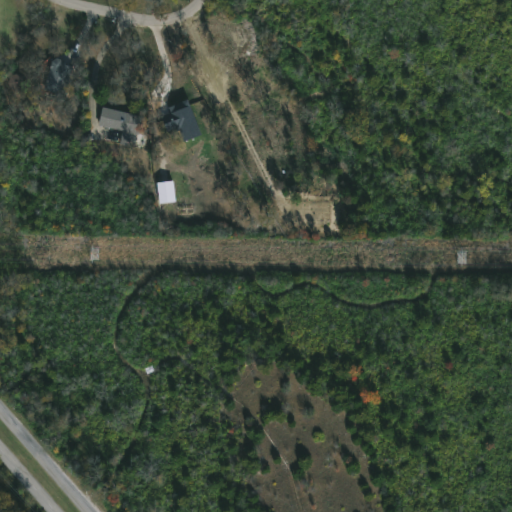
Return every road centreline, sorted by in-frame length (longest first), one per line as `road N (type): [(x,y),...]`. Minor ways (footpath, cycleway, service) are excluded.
road 1 (secondary): [(97,511),(0,405)]
road 2 (residential): [(195,8),(179,19),(136,20),(63,0)]
